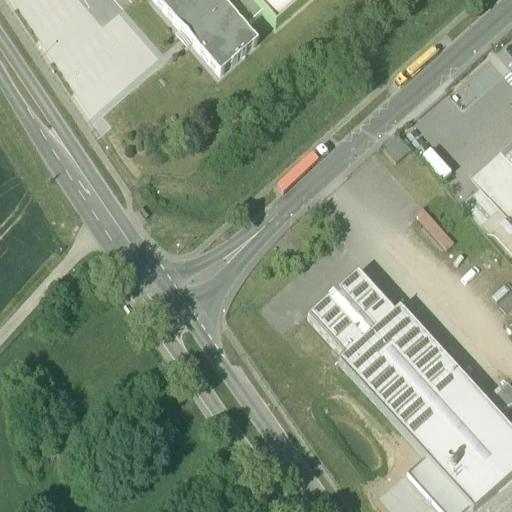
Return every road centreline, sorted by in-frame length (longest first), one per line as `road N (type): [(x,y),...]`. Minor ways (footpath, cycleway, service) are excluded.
road 1 (unclassified): [(511,6),(168,309)]
road 2 (unclassified): [(168,309),(0,50)]
road 3 (unclassified): [(309,511),(168,309)]
road 4 (track): [(121,236),(0,380)]
